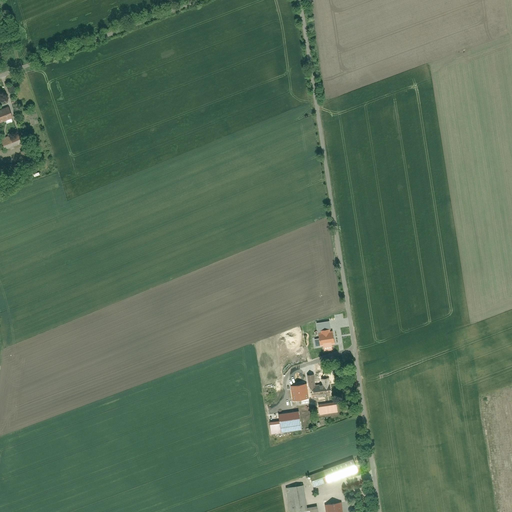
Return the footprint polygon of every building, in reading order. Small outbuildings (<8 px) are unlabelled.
[(14,118),(9,106),(0,109),(0,123),(0,124),(2,119),(3,122),(14,118)] [(16,131),(0,138),(5,150),(21,143),(16,131)] [(310,382),(290,385),(292,400),(333,395),(331,377),(323,378),(323,383),(317,384),(315,374),(309,375),(310,382)] [(272,385),(269,385),(273,415),(285,413),(280,380),(272,381),(272,385)] [(300,412),(280,414),(283,432),(303,430),(300,412)] [(354,459),(311,475),(315,486),(358,470),(354,459)] [(291,510),(309,507),(305,485),(287,488),(291,510)] [(343,511),(343,502),(326,504),(327,511),(343,511)]
